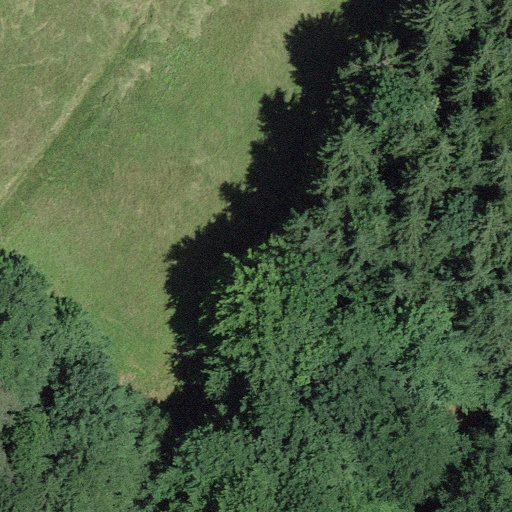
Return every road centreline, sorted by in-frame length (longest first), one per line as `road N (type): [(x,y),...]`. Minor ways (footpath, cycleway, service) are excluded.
road 1 (track): [(432,0),(227,361),(184,511)]
road 2 (track): [(407,511),(446,429),(495,430),(476,511)]
